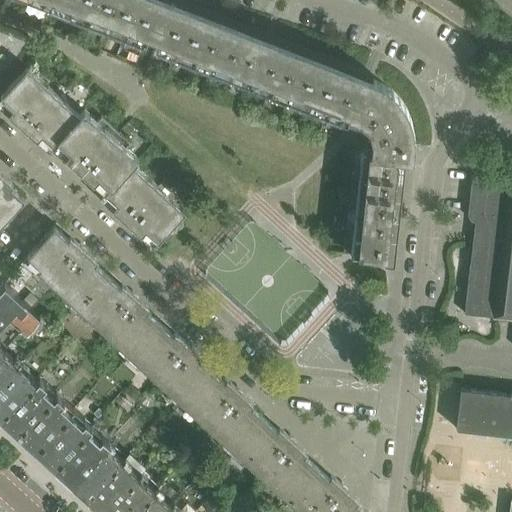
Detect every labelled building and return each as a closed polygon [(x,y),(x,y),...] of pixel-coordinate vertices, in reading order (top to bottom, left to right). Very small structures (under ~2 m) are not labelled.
[(38,0),(145,41),(149,33),(158,37),(154,45),(347,120),(349,114),(358,118),(356,124),(357,124),(364,130),(366,139),(366,140),(371,141),(370,150),(362,149),(350,253),(394,257),(406,144),(413,145),(414,134),(412,123),(409,114),(405,105),(399,96),(392,89),(383,83),(373,79),(171,0),(38,0)] [(42,135),(52,144),(80,114),(28,66),(0,97),(13,108),(8,113),(37,140),(42,135)] [(85,108),(80,114),(52,144),(106,193),(134,163),(139,158),(126,146),(131,142),(102,115),(97,120),(85,108)] [(134,163),(106,193),(117,203),(112,208),(141,235),(146,229),(158,241),(186,211),(134,163)] [(0,225),(25,198),(12,186),(14,184),(0,170),(0,225)] [(464,313),(503,317),(504,309),(511,310),(511,178),(472,174),(468,213),(468,214),(468,216),(469,218),(470,220),(472,221),(473,222),(474,222),(481,223),(479,238),(473,237),(464,313)] [(69,293),(80,304),(108,274),(96,263),(98,260),(70,235),(68,237),(55,225),(27,255),(40,267),(37,270),(66,296),(69,293)] [(121,341),(133,351),(160,322),(148,310),(150,308),(122,282),(120,285),(108,274),(80,304),(92,314),(89,317),(118,344),(121,341)] [(0,284),(0,305),(8,314),(25,329),(39,314),(3,281),(0,284)] [(0,322),(8,314),(0,305),(0,322)] [(174,389),(185,399),(212,369),(200,358),(202,356),(175,331),(173,333),(160,322),(133,351),(145,362),(142,366),(171,392),(174,389)] [(4,350),(0,354),(0,386),(20,365),(4,350)] [(20,365),(0,386),(0,416),(1,417),(1,418),(2,419),(37,380),(20,365)] [(212,369),(185,399),(197,410),(194,413),(223,439),(226,436),(237,447),(265,417),(252,406),(254,403),(227,378),(225,380),(212,369)] [(37,380),(2,419),(7,424),(7,423),(19,434),(18,434),(19,435),(57,394),(39,378),(37,380)] [(511,393),(461,388),(456,428),(511,434),(511,393)] [(74,410),(57,394),(19,435),(25,440),(25,439),(37,450),(74,410)] [(54,465),(55,467),(92,426),(74,410),(37,450),(48,460),(47,460),(53,466),(54,465)] [(265,417),(237,447),(249,458),(246,461),(275,488),(278,485),(290,495),(317,465),(305,454),(307,452),(279,426),(277,429),(265,417)] [(92,426),(55,467),(64,477),(70,482),(71,482),(72,483),(107,445),(110,442),(92,426)] [(107,445),(72,483),(88,497),(122,460),(107,445)] [(104,511),(139,475),(122,460),(88,497),(104,511)] [(317,465),(290,495),(301,506),(298,509),(302,511),(368,511),(357,501),(359,499),(331,474),(329,476),(317,465)] [(134,511),(155,490),(139,475),(104,511),(134,511)] [(155,490),(134,511),(165,511),(172,505),(155,490)]
